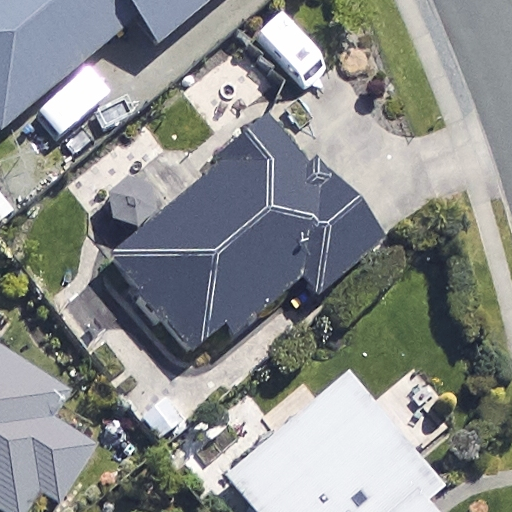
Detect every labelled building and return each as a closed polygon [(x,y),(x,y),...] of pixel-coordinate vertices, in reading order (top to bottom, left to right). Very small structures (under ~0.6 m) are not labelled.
[(0,0),(0,143),(134,33),(155,59),(226,0),(0,0)] [(377,259),(269,134),(105,276),(195,381),(299,292),(316,312),(377,259)] [(0,231),(11,222),(0,208),(0,231)] [(59,409),(0,374),(0,511),(37,511),(93,463),(44,434),(59,409)] [(439,511),(345,395),(226,491),(242,511),(439,511)]
